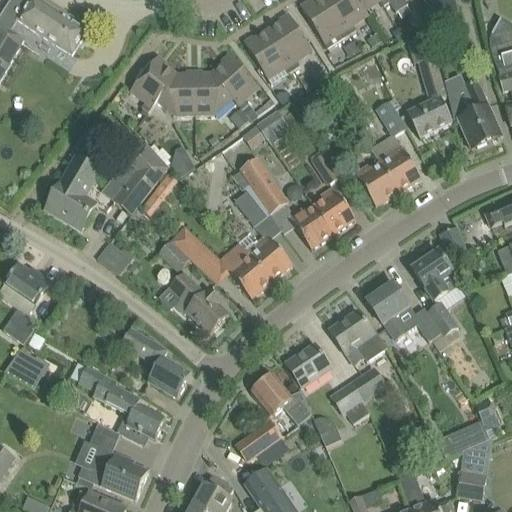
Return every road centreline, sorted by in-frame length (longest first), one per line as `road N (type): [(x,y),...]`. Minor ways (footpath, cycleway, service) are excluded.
road 1 (unclassified): [(222,379),(248,347),(383,238),(511,172)]
road 2 (residential): [(222,379),(125,295),(0,218)]
road 3 (unclassified): [(156,511),(222,379)]
